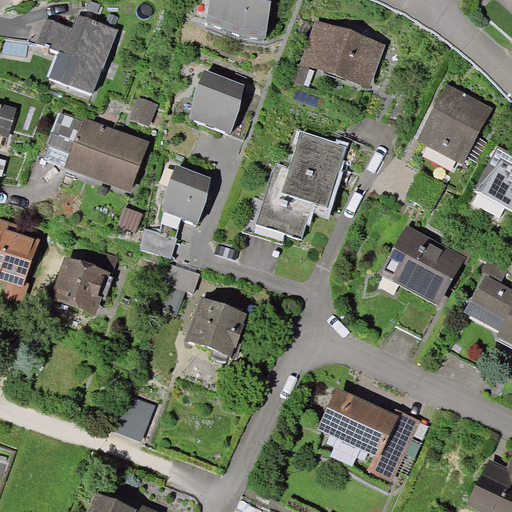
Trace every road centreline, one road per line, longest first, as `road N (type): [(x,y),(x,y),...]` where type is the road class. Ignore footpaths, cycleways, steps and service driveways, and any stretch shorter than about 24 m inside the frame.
road 1 (residential): [(227,501),(0,407)]
road 2 (residential): [(320,345),(511,431)]
road 3 (residential): [(320,345),(298,356),(227,501)]
